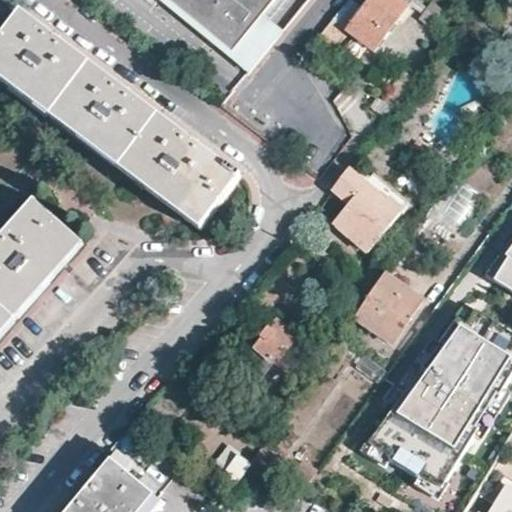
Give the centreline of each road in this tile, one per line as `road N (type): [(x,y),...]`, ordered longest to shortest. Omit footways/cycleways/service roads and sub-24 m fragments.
road 1 (residential): [(42,0),(257,161),(270,178),(276,214),(18,511)]
road 2 (unknown): [(0,418),(138,264),(157,256),(229,275)]
road 3 (unknown): [(511,209),(348,433)]
